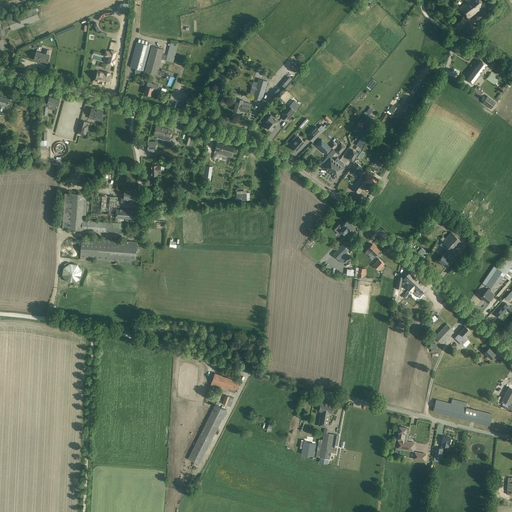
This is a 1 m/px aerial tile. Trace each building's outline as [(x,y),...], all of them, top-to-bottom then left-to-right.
[(484,5),(479,0),(469,0),(462,6),(458,9),(462,13),(462,12),(464,14),(463,15),(467,19),(471,16),(484,5)] [(35,7),(7,19),(10,27),(12,31),(40,19),(35,7)] [(474,26),(469,23),(465,31),(469,34),(474,26)] [(56,45),(75,39),(71,29),(52,36),(56,45)] [(150,46),(137,42),(130,67),(143,71),(150,46)] [(152,46),(145,71),(147,72),(157,74),(158,69),(163,49),(154,47),(152,46)] [(36,52),(34,59),(48,62),(50,55),(48,55),(49,50),(45,49),(44,54),(36,52)] [(113,60),(115,61),(116,59),(114,58),(116,53),(116,52),(111,51),(111,52),(106,51),(105,56),(109,57),(109,59),(113,60)] [(481,75),(485,69),(487,71),(490,67),(480,59),(473,68),(481,75)] [(481,75),(473,68),(465,78),(473,84),(481,75)] [(98,71),(95,81),(100,82),(100,83),(104,84),(104,83),(109,84),(111,75),(109,74),(110,73),(105,72),(105,73),(98,71)] [(224,75),(220,71),(213,79),(217,82),(224,75)] [(499,78),(491,72),(486,79),(495,85),(499,78)] [(268,82),(258,79),(252,98),(262,101),(268,82)] [(146,89),(144,93),(151,95),(152,90),(156,92),(158,85),(154,84),(148,82),(146,89)] [(7,106),(9,99),(0,96),(0,111),(2,105),(7,106)] [(488,96),(483,101),(488,105),(487,106),(490,109),(495,102),(488,96)] [(42,115),(47,115),(48,109),(48,108),(53,110),(55,110),(56,106),(57,104),(58,99),(49,97),(48,102),(47,103),(48,104),(47,107),(43,106),(42,115)] [(233,110),(239,112),(240,110),(249,113),(250,107),(251,104),(243,102),(243,100),(236,98),(235,101),(236,102),(233,110)] [(284,115),(282,117),(286,121),(295,111),(300,106),(294,100),(289,106),(282,113),(284,115)] [(90,109),(89,114),(90,114),(89,116),(94,117),(93,119),(102,122),(103,116),(102,115),(103,111),(91,108),(91,110),(90,109)] [(268,123),(265,126),(267,127),(266,127),(269,129),(272,131),(279,121),(273,116),(271,115),(269,117),(266,121),(268,123)] [(306,118),(299,126),(301,128),(309,120),(306,118)] [(86,126),(87,123),(81,121),(78,134),(85,136),(88,126),(86,126)] [(370,121),(356,145),(361,148),(376,124),(370,121)] [(310,135),(308,137),(312,142),(321,132),(322,133),(325,129),(321,125),(318,128),(316,126),(309,134),(310,135)] [(172,130),(156,126),(153,136),(159,137),(159,135),(170,138),(172,130)] [(294,142),(291,146),(292,147),(292,148),(295,151),(296,150),(296,151),(304,142),(298,137),(297,139),(295,137),(292,140),(294,142)] [(329,146),(321,139),(316,145),(326,154),(331,148),(333,150),(337,145),(333,142),(329,146)] [(235,148),(217,142),(214,152),(232,157),(235,148)] [(346,147),(341,143),(335,151),(339,154),(346,147)] [(353,150),(347,158),(352,162),(358,153),(353,150)] [(325,165),(323,167),(325,169),(330,172),(337,163),(339,160),(337,158),(334,161),(330,158),(325,165)] [(337,163),(330,172),(334,176),(337,178),(338,175),(344,168),(342,167),(344,165),(344,163),(339,160),(337,163)] [(361,167),(355,162),(349,171),(355,175),(361,167)] [(164,170),(164,167),(163,166),(157,166),(157,165),(151,165),(151,175),(157,175),(157,171),(161,171),(163,171),(164,170)] [(368,182),(360,177),(352,188),(359,194),(368,182)] [(121,193),(121,202),(124,202),(135,203),(135,197),(133,197),(133,191),(125,191),(124,193),(121,193)] [(246,194),(236,195),(237,201),(247,200),(247,199),(250,199),(249,192),(246,193),(246,194)] [(65,193),(62,229),(68,229),(127,233),(128,224),(87,221),(87,220),(85,220),(87,194),(71,193),(65,193)] [(116,209),(115,218),(116,218),(128,219),(133,219),(133,210),(116,209)] [(438,226),(442,221),(432,214),(428,219),(438,226)] [(337,232),(338,230),(344,235),(353,226),(347,221),(342,226),(340,224),(334,230),(337,232)] [(458,222),(454,227),(462,235),(467,230),(458,222)] [(448,258),(447,258),(446,257),(449,254),(452,251),(461,241),(451,232),(442,242),(449,249),(446,252),(443,255),(438,260),(445,266),(450,261),(451,260),(448,258)] [(472,236),(468,241),(476,248),(478,246),(478,247),(481,243),(472,236)] [(135,263),(137,242),(82,238),(80,258),(135,263)] [(352,246),(346,241),(333,254),(342,263),(349,255),(346,252),(352,246)] [(380,251),(372,244),(366,251),(368,254),(370,252),(375,256),(380,251)] [(419,251),(425,256),(428,252),(422,248),(419,251)] [(469,248),(465,253),(471,258),(475,253),(469,248)] [(363,261),(371,265),(374,259),(367,255),(363,261)] [(384,264),(379,259),(373,265),(379,270),(384,264)] [(77,265),(70,263),(63,267),(62,275),(66,281),(74,283),(80,279),(82,271),(77,265)] [(365,268),(358,267),(357,273),(357,276),(364,277),(365,268)] [(498,269),(497,268),(488,281),(493,284),(501,272),(498,269)] [(405,277),(403,279),(408,284),(406,286),(409,289),(408,289),(409,289),(418,280),(416,278),(416,277),(414,275),(414,276),(410,272),(406,277),(405,277)] [(506,284),(504,283),(502,286),(503,287),(497,294),(500,296),(511,281),(511,280),(510,279),(506,284)] [(418,280),(409,289),(409,290),(410,289),(412,292),(413,292),(419,298),(424,293),(422,292),(426,287),(423,284),(422,283),(421,281),(420,282),(420,281),(418,280)] [(488,289),(481,297),(487,303),(495,295),(488,289)] [(507,310),(509,312),(511,309),(505,303),(495,314),(500,318),(507,310)] [(447,324),(434,337),(441,344),(454,330),(447,324)] [(460,332),(455,338),(462,345),(467,339),(465,337),(470,331),(465,327),(460,332)] [(495,354),(489,348),(484,353),(491,359),(495,354)] [(239,382),(215,373),(210,386),(227,392),(228,388),(236,390),(239,382)] [(510,404),(511,399),(511,388),(509,387),(502,400),(504,401),(509,404),(510,404)] [(489,426),(492,414),(466,407),(467,403),(452,399),(451,404),(436,400),(433,411),(489,426)] [(333,405),(321,403),(319,411),(321,411),(319,426),(327,427),(330,412),(332,413),(333,405)] [(227,410),(216,404),(188,459),(200,465),(227,410)] [(406,428),(399,427),(397,439),(399,439),(399,440),(397,440),(396,448),(413,451),(414,443),(404,441),(404,439),(405,433),(406,433),(406,428)] [(339,435),(324,433),(320,458),(329,459),(332,445),(337,446),(339,435)] [(450,438),(442,436),(441,443),(442,443),(442,446),(448,447),(448,444),(449,444),(450,438)] [(441,448),(435,447),(435,450),(434,452),(435,452),(434,457),(433,461),(434,461),(439,462),(439,461),(440,458),(441,458),(442,453),(441,453),(440,453),(441,449),(441,448)] [(413,459),(424,461),(426,454),(415,452),(413,459)]
